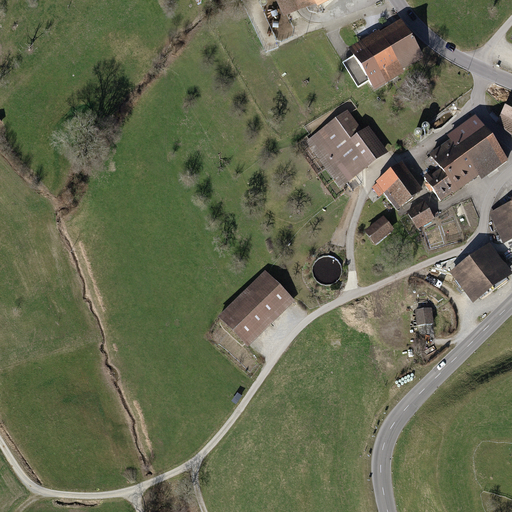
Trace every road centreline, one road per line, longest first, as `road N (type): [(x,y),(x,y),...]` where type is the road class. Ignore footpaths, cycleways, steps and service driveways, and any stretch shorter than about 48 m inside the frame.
road 1 (track): [(0,441),(27,482),(47,494),(111,495),(175,471),(216,439),(300,325),(473,243),(493,191),(511,170)]
road 2 (tertiary): [(511,303),(392,425),(380,468),(388,511)]
road 3 (track): [(355,295),(351,234),(373,177),(478,104)]
road 4 (tertiary): [(511,82),(440,44),(398,0)]
